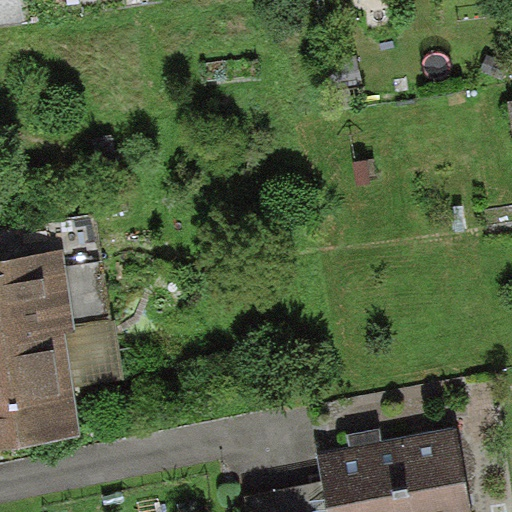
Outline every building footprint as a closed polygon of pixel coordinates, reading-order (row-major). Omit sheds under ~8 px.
[(0,363),(66,352),(65,336),(76,334),(64,254),(0,263),(0,363)] [(0,455),(82,442),(66,352),(0,363),(0,455)] [(351,449),(317,456),(322,483),(327,511),(472,511),(456,429),(382,443),(365,447),(351,449)] [(365,447),(382,443),(379,431),(349,437),(351,449),(365,447)] [(327,511),(322,483),(244,499),(246,511),(327,511)]
